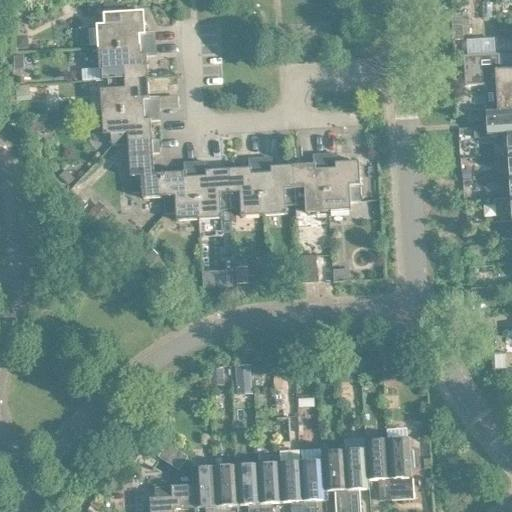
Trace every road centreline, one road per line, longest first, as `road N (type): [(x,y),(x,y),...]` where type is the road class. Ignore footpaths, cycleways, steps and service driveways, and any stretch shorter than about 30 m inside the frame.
road 1 (residential): [(0,482),(49,457),(152,362),(207,332),(277,312),(419,300)]
road 2 (residential): [(419,300),(395,66)]
road 3 (residential): [(304,117),(197,126),(191,30)]
road 4 (residential): [(511,444),(482,415),(419,300)]
road 5 (residential): [(395,66),(303,69),(304,117)]
